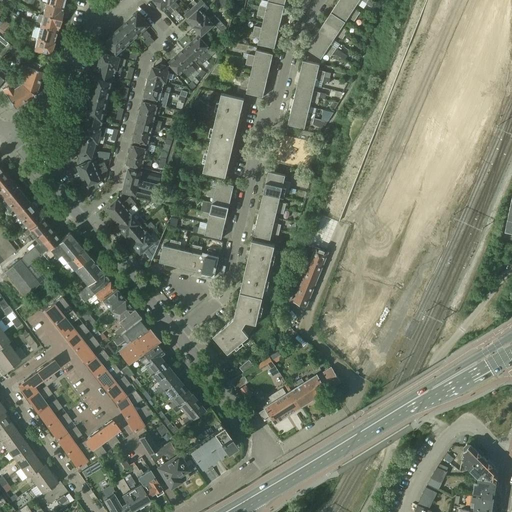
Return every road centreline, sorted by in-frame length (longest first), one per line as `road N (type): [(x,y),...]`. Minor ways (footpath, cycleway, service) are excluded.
road 1 (residential): [(177,335),(224,289),(263,123),(276,111),(291,44),(319,0)]
road 2 (residential): [(78,216),(113,187),(145,61),(164,39),(164,28),(138,0)]
road 3 (primary): [(252,501),(458,375)]
road 4 (residential): [(3,386),(61,345),(128,434)]
road 5 (residential): [(511,460),(479,430),(458,426),(422,469),(403,511)]
road 6 (residential): [(96,511),(3,386)]
road 7 (residential): [(177,335),(78,216)]
road 8 (residential): [(272,456),(177,335)]
road 9 (residential): [(9,135),(61,92),(88,18)]
